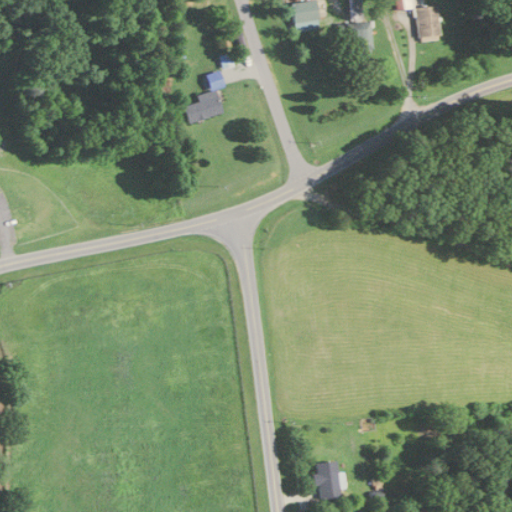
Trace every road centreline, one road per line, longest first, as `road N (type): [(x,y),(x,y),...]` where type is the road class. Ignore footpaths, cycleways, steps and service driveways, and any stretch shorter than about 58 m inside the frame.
road 1 (tertiary): [(0,265),(173,230),(264,202),(412,121),(511,78)]
road 2 (tertiary): [(276,511),(237,210)]
road 3 (residential): [(306,180),(242,0)]
